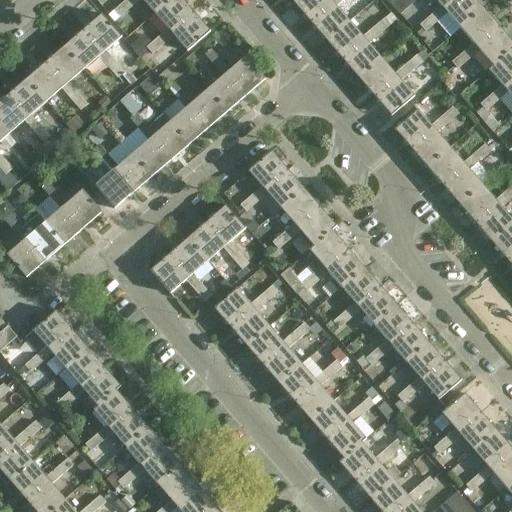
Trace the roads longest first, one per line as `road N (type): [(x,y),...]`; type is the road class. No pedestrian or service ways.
road 1 (residential): [(337,511),(117,259),(313,78)]
road 2 (residential): [(511,385),(421,277),(396,228),(390,170),(313,78)]
